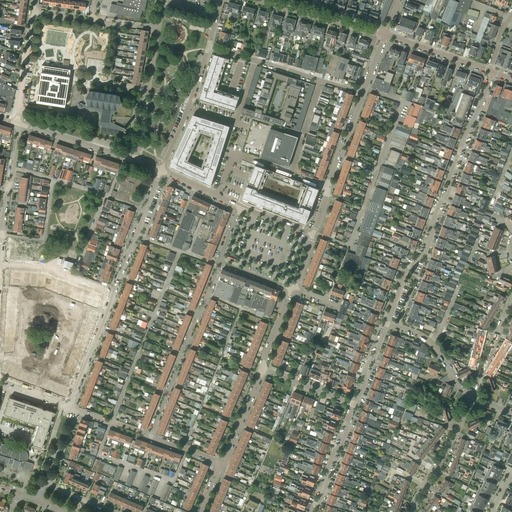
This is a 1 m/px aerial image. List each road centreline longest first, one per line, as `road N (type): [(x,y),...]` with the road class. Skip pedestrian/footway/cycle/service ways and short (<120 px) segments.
road 1 (residential): [(387,323),(406,268),(424,253),(493,72)]
road 2 (residential): [(313,234),(349,246),(402,102),(364,88)]
road 3 (residential): [(151,436),(219,265)]
road 4 (residential): [(65,405),(135,236)]
road 5 (unknown): [(41,241),(31,338),(48,346),(33,397)]
road 6 (residential): [(313,234),(362,93)]
road 7 (residential): [(410,511),(470,397)]
road 8 (residential): [(385,34),(262,0)]
